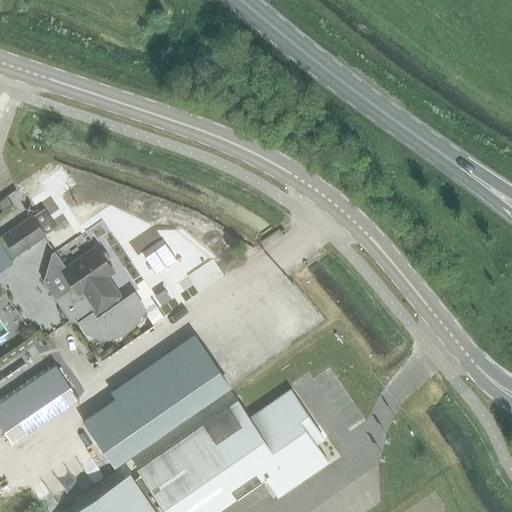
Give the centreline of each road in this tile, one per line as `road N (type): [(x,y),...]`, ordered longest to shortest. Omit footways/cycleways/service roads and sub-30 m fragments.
road 1 (secondary): [(330,201),(227,141),(14,67)]
road 2 (primary): [(489,190),(240,0)]
road 3 (secondary): [(450,337),(330,201)]
